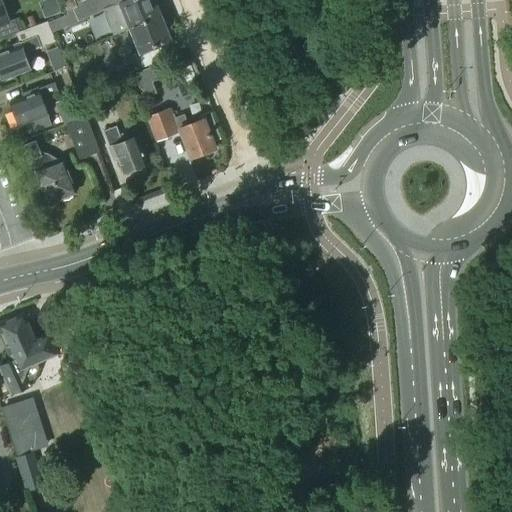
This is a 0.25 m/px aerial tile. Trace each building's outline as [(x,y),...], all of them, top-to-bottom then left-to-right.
[(0,0),(0,38),(23,30),(19,17),(8,20),(0,0)] [(76,7),(72,9),(77,20),(102,9),(112,35),(129,28),(161,15),(154,0),(93,0),(76,7)] [(129,28),(139,54),(159,45),(171,40),(161,15),(129,28)] [(6,51),(0,53),(0,78),(1,80),(29,69),(23,54),(55,41),(47,21),(16,34),(19,43),(4,48),(6,51)] [(142,66),(137,54),(110,66),(115,77),(142,66)] [(22,97),(9,102),(18,126),(32,121),(34,128),(38,129),(46,126),(48,123),(45,116),(47,115),(40,98),(57,92),(54,82),(37,89),(36,88),(21,94),(22,97)] [(55,102),(63,124),(85,116),(78,94),(55,102)] [(159,112),(146,117),(155,141),(179,131),(190,158),(200,154),(207,155),(212,150),(215,148),(211,140),(220,137),(210,113),(201,116),(202,119),(187,125),(183,114),(174,118),(173,114),(161,118),(159,112)] [(98,151),(86,117),(85,116),(63,124),(63,125),(67,124),(79,158),(98,151)] [(115,127),(103,131),(109,147),(108,147),(113,159),(117,158),(123,174),(134,169),(137,171),(143,169),(143,166),(147,165),(136,136),(120,142),(115,127)] [(35,141),(23,146),(33,172),(40,189),(42,188),(48,202),(61,197),(62,200),(67,199),(72,196),(71,194),(74,192),(62,161),(60,162),(49,155),(39,152),(35,141)] [(24,314),(0,323),(0,330),(12,362),(0,367),(0,371),(10,393),(29,385),(22,368),(57,353),(49,333),(34,339),(24,314)] [(97,322),(81,328),(85,339),(101,333),(97,322)] [(31,453),(16,458),(22,477),(37,472),(31,453)] [(37,472),(22,477),(26,492),(41,487),(37,472)]
